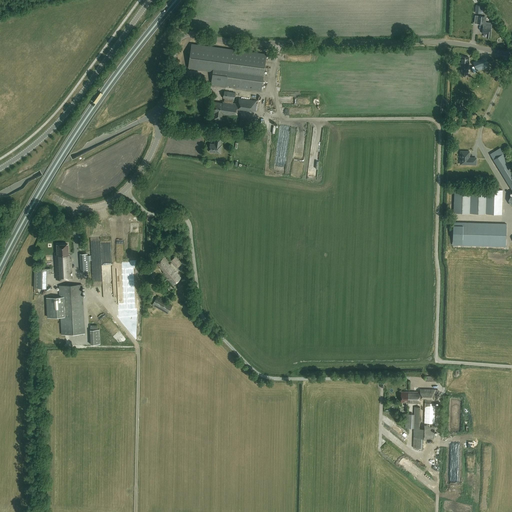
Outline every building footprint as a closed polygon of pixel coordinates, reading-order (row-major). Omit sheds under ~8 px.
[(485,22),(486,18),(486,16),(478,16),(477,23),(483,24),(483,28),(482,33),(487,33),(487,37),(490,38),(491,29),(492,23),(485,22)] [(261,92),(264,70),(266,54),(231,49),(191,44),(188,68),(213,72),(211,85),(261,92)] [(468,74),(469,57),(461,57),(460,73),(468,74)] [(485,57),(473,62),(475,68),(488,63),(485,57)] [(224,91),(223,98),(234,99),(235,92),(224,91)] [(257,101),(256,101),(239,98),(238,103),(223,101),(223,103),(214,102),(213,112),(215,112),(214,119),(221,120),(222,115),(237,117),(238,108),(255,111),(257,101)] [(469,102),(465,104),(472,115),(475,113),(469,102)] [(221,138),(215,137),(215,141),(217,141),(217,144),(210,144),(209,152),(220,153),(221,145),(220,145),(220,142),(221,142),(221,138)] [(469,151),(461,151),(460,160),(461,160),(461,164),(476,165),(476,158),(468,158),(468,156),(469,156),(469,151)] [(511,166),(503,153),(493,159),(511,189),(511,194),(509,196),(508,201),(511,205),(511,166)] [(502,190),(454,188),(454,213),(502,214),(502,190)] [(453,222),(453,232),(453,245),(506,247),(506,224),(453,222)] [(54,251),(54,237),(44,237),(43,249),(48,249),(48,251),(54,251)] [(93,239),(93,245),(96,244),(97,251),(102,251),(101,239),(93,239)] [(68,244),(57,244),(58,255),(55,255),(56,279),(72,278),(71,258),(70,258),(69,253),(68,253),(68,244)] [(86,253),(80,253),(81,272),(90,271),(89,261),(87,261),(86,253)] [(170,260),(172,262),(176,267),(181,263),(175,256),(170,260)] [(181,278),(172,268),(163,258),(157,263),(164,271),(163,272),(173,285),(181,278)] [(35,268),(34,288),(46,288),(47,273),(50,273),(51,268),(35,268)] [(81,284),(59,285),(59,296),(47,297),(47,309),(48,309),(48,317),(61,317),(62,334),(84,333),(81,284)] [(157,297),(152,305),(168,313),(172,306),(157,297)] [(108,327),(119,342),(124,338),(112,323),(108,327)] [(90,330),(91,344),(100,344),(99,329),(90,330)] [(401,403),(420,403),(419,407),(414,407),(414,414),(406,414),(405,428),(414,428),(413,447),(439,448),(441,387),(420,387),(420,392),(401,392),(401,403)]
